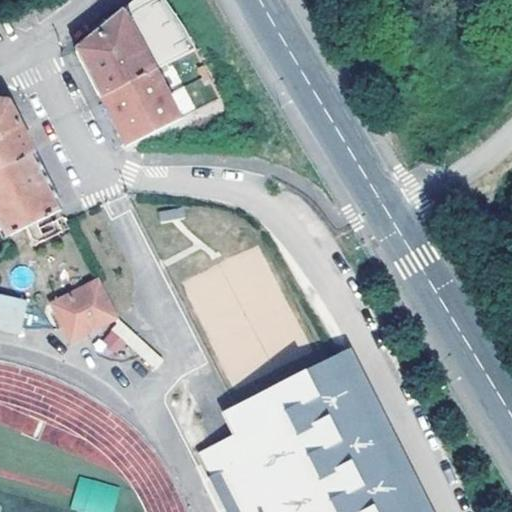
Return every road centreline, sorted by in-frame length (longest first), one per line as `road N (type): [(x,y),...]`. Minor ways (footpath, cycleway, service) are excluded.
road 1 (secondary): [(511,416),(261,0)]
road 2 (residential): [(22,43),(100,173),(234,190),(278,221),(339,304)]
road 3 (unclassified): [(339,304),(448,511)]
road 4 (track): [(511,135),(449,179),(382,207)]
